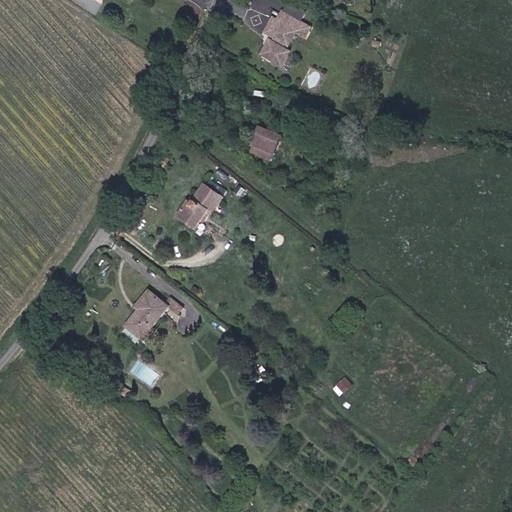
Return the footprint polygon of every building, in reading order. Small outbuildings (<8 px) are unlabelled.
[(293,45),(301,32),(310,37),(315,28),(288,12),(283,20),(279,18),(271,32),(282,38),(279,43),(275,40),(267,53),(287,65),(294,51),(287,47),(289,42),(293,45)] [(286,135),(263,126),(255,145),(257,146),(255,153),(275,161),(286,135)] [(199,227),(205,219),(211,211),(215,213),(226,197),(207,184),(194,202),(192,200),(181,214),(199,227)] [(211,211),(205,219),(209,221),(215,213),(211,211)] [(143,309),(130,325),(147,338),(173,305),(182,312),(186,306),(172,295),(167,300),(153,289),(139,306),(143,309)] [(356,385),(350,378),(341,386),(347,393),(356,385)] [(133,389),(125,385),(123,391),(131,395),(133,389)]
